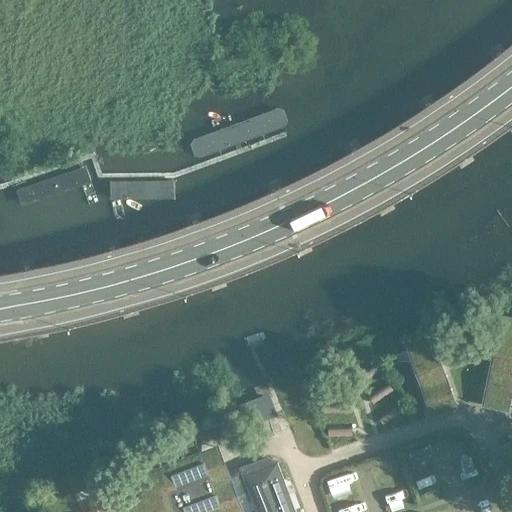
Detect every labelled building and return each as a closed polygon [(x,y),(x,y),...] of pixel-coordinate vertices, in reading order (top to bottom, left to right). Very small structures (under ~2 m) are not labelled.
[(104,154),(105,173),(179,172),(178,152),(104,154)] [(18,191),(18,193),(17,195),(18,197),(19,199),(21,201),(22,202),(25,202),(28,201),(79,183),(81,182),(84,181),(86,179),(88,178),(89,176),(90,175),(92,171),(88,169),(86,168),(84,168),(82,168),(79,168),(77,168),(74,169),(23,187),(20,189),(18,190),(18,191)] [(511,393),(511,298),(501,297),(483,391),(511,397),(511,393)] [(460,393),(435,311),(407,319),(433,402),(460,393)] [(367,369),(387,357),(383,352),(381,347),(361,360),(364,365),(367,369)] [(324,381),(347,380),(347,374),(347,369),(323,369),(324,381)] [(376,392),(396,379),(393,374),(390,369),(370,382),(373,388),(376,392)] [(326,401),(350,400),(349,394),(349,389),(326,390),(326,401)] [(386,413),(406,400),(403,395),(400,391),(380,403),(383,408),(386,413)] [(331,424),(354,424),(354,417),(354,412),(330,413),(331,424)] [(143,497),(119,506),(121,511),(240,511),(241,511),(217,446),(135,477),(143,497)] [(410,450),(413,468),(432,464),(429,447),(410,450)] [(242,474),(252,503),(253,502),(253,501),(257,500),(261,511),(296,511),(277,461),(242,474)] [(426,481),(431,498),(446,493),(440,476),(426,481)] [(333,496),(347,494),(344,477),(331,479),(333,496)]
